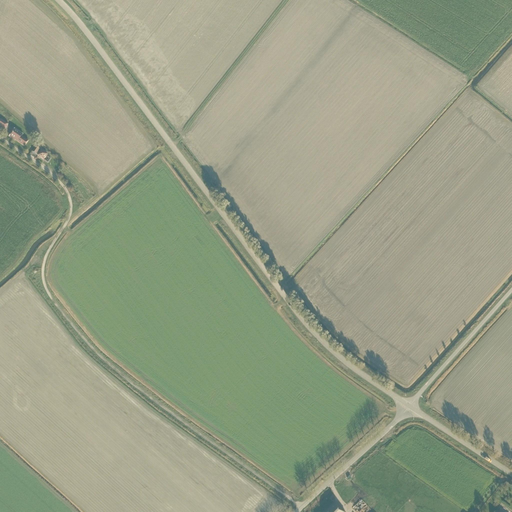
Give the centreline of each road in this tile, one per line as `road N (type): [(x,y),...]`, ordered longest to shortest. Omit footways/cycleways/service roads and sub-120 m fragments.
road 1 (tertiary): [(409,406),(306,325),(58,0)]
road 2 (track): [(302,507),(82,338),(42,274),(68,219)]
road 3 (unclassified): [(409,406),(511,290)]
road 4 (unclassified): [(297,511),(409,406)]
road 5 (tertiary): [(511,474),(409,406)]
